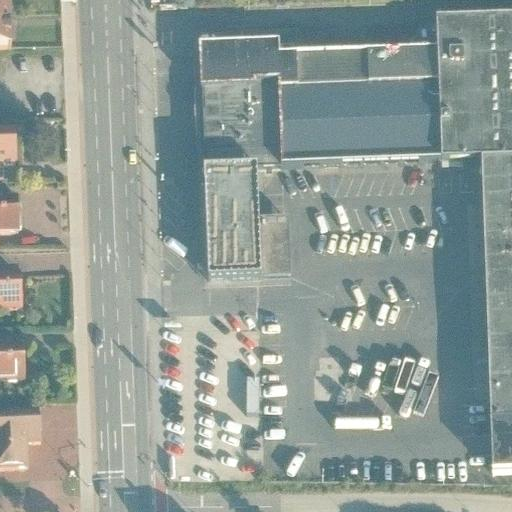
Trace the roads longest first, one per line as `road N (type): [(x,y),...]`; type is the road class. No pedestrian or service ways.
road 1 (tertiary): [(127,508),(104,0)]
road 2 (residential): [(487,511),(127,508)]
road 3 (residential): [(127,508),(0,509)]
